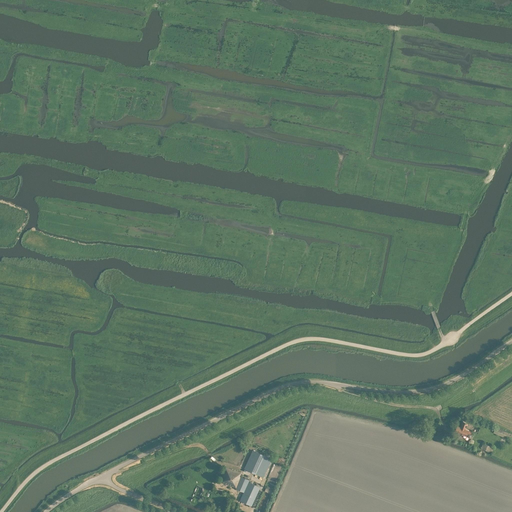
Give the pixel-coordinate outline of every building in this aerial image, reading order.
[(472,435),(473,432),(469,431),(466,429),(468,423),(463,421),(461,427),(457,425),(455,431),(467,435),(468,433),(472,435)] [(505,432),(495,428),(493,432),(503,436),(505,432)] [(493,447),(483,444),(481,448),(491,452),(493,447)] [(244,468),(259,474),(267,456),(252,450),(244,468)] [(220,481),(219,482),(223,484),(224,482),(236,487),(235,488),(244,491),(240,500),(251,505),(260,486),(249,481),(249,480),(240,476),(239,475),(240,471),(225,466),(220,481)]
